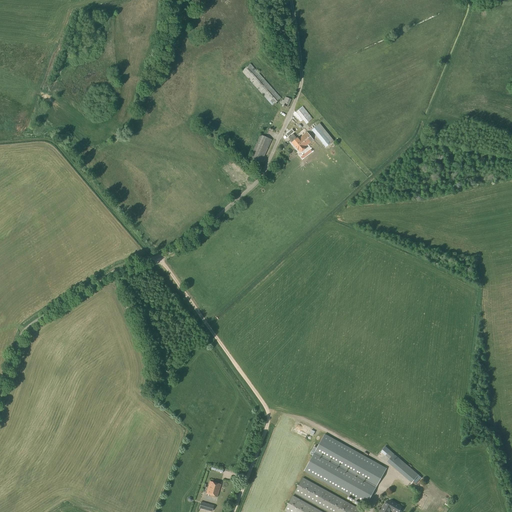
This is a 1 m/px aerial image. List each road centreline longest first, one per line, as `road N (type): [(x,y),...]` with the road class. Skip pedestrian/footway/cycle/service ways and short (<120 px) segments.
road 1 (unclassified): [(0,396),(27,327),(126,264),(177,249),(260,175),(301,88),(291,0)]
road 2 (track): [(232,511),(269,414),(158,257)]
